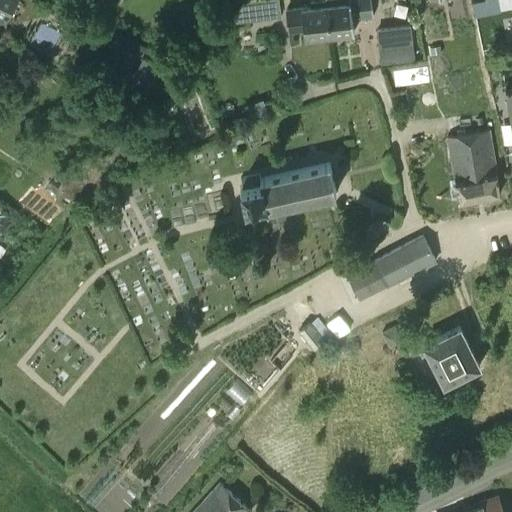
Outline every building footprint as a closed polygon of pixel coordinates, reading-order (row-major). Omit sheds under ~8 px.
[(0,0),(0,20),(4,22),(14,0),(0,0)] [(242,0),(232,9),(233,17),(234,23),(281,17),(278,0),(242,0)] [(303,38),(328,35),(323,0),(314,0),(315,6),(300,7),(284,8),(286,30),(302,28),(303,38)] [(323,0),(328,35),(352,32),(350,20),(373,17),(370,0),(323,0)] [(511,0),(484,0),(472,2),(475,17),(500,13),(500,11),(511,8),(511,0)] [(378,48),(413,44),(410,24),(376,29),(378,48)] [(440,45),(430,47),(431,54),(441,52),(440,45)] [(392,72),(394,83),(428,78),(426,67),(392,72)] [(488,129),(448,136),(458,200),(499,193),(488,129)] [(335,193),(328,163),(259,178),(258,174),(240,178),(242,187),(238,188),(243,209),(264,205),(265,209),(335,193)] [(422,235),(347,273),(348,275),(351,274),(361,295),(358,296),(359,298),(435,260),(422,235)] [(338,315),(327,324),(338,338),(349,329),(338,315)] [(418,332),(410,316),(381,331),(389,347),(418,332)] [(310,323),(299,332),(316,351),(326,343),(310,323)] [(458,326),(422,344),(442,383),(478,365),(458,326)] [(219,483),(192,511),(249,511),(250,511),(219,483)] [(503,511),(497,495),(465,507),(467,511),(503,511)]
